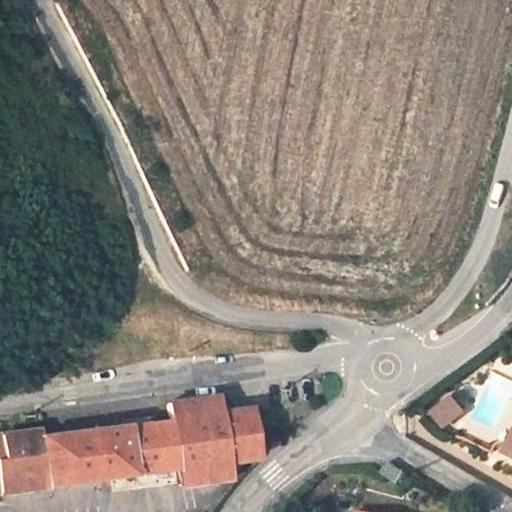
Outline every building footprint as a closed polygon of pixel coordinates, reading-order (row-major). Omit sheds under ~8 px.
[(467,410),(454,393),(432,411),(445,428),(467,410)] [(39,428),(0,432),(0,490),(88,479),(175,468),(172,436),(222,429),(219,410),(218,395),(165,402),(167,416),(150,418),(122,422),(88,427),(39,433),(39,428)] [(222,429),(172,436),(175,468),(176,484),(228,475),(226,461),(256,456),(250,406),(219,410),(222,429)] [(35,412),(34,413),(34,416),(35,418),(37,419),(40,420),(42,419),(43,417),(44,414),(43,412),(41,411),(38,410),(35,412)] [(150,413),(122,416),(122,422),(150,418),(150,413)] [(389,462),(382,470),(398,481),(405,471),(389,462)]
